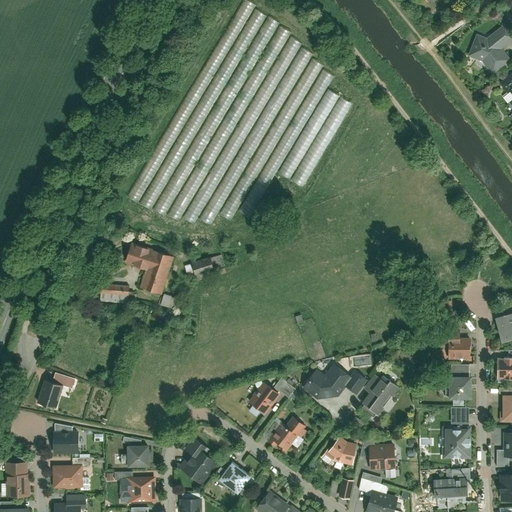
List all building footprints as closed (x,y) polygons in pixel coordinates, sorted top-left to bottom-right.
[(205,86),(143,205),(181,224),(212,163),(216,165),(287,30),(276,24),(278,22),(265,15),(253,9),(225,63),(226,64),(221,74),(219,73),(211,89),(205,86)] [(491,75),(510,62),(502,50),(511,42),(511,34),(505,25),(487,39),(478,35),(469,57),(482,62),(491,75)] [(290,38),(280,58),(288,62),(298,42),(290,38)] [(291,63),(299,68),(309,54),(301,48),(291,63)] [(305,75),(314,78),(319,63),(310,60),(305,75)] [(511,73),(496,87),(511,106),(511,73)] [(129,244),(124,260),(146,266),(140,288),(162,294),(173,256),(129,244)] [(212,270),(208,258),(191,263),(195,275),(212,270)] [(130,294),(130,282),(99,281),(99,293),(130,294)] [(162,294),(159,305),(171,307),(173,296),(162,294)] [(511,333),(511,309),(495,315),(501,336),(511,333)] [(446,355),(469,356),(470,337),(446,336),(446,355)] [(511,377),(511,358),(500,359),(502,378),(511,377)] [(358,402),(376,416),(398,387),(380,373),(372,383),(356,370),(350,377),(336,366),(325,380),(339,391),(343,386),(360,399),(358,402)] [(469,398),(469,377),(447,377),(447,398),(469,398)] [(44,378),(37,403),(58,409),(66,384),(44,378)] [(279,394),(265,384),(252,401),(266,411),(279,394)] [(511,418),(511,394),(500,395),(501,419),(511,418)] [(283,423),(270,438),(283,449),(303,423),(295,416),(286,426),(283,423)] [(443,457),(469,457),(469,429),(443,429),(443,457)] [(55,449),(79,450),(79,433),(55,432),(55,449)] [(208,447),(196,437),(185,449),(194,457),(183,470),(195,481),(212,462),(203,453),(208,447)] [(337,459),(355,461),(356,443),(343,442),(337,437),(320,456),(331,465),(337,459)] [(395,466),(394,442),(370,443),(371,467),(395,466)] [(123,445),(124,466),(148,464),(147,444),(123,445)] [(27,494),(25,462),(4,463),(6,495),(27,494)] [(238,491),(251,476),(235,462),(222,478),(238,491)] [(52,465),(53,488),(82,487),(81,465),(52,465)] [(468,499),(467,480),(470,480),(469,469),(447,470),(448,480),(434,481),(435,505),(452,504),(451,500),(468,499)] [(511,474),(498,475),(500,500),(511,499),(511,474)] [(128,503),(154,502),(153,477),(127,477),(128,503)] [(353,479),(342,477),(338,495),(350,497),(353,479)] [(258,506),(265,511),(284,511),(289,507),(270,491),(258,506)] [(370,511),(371,511),(394,511),(399,501),(377,493),(370,511)] [(180,500),(180,511),(203,511),(203,500),(180,500)]
